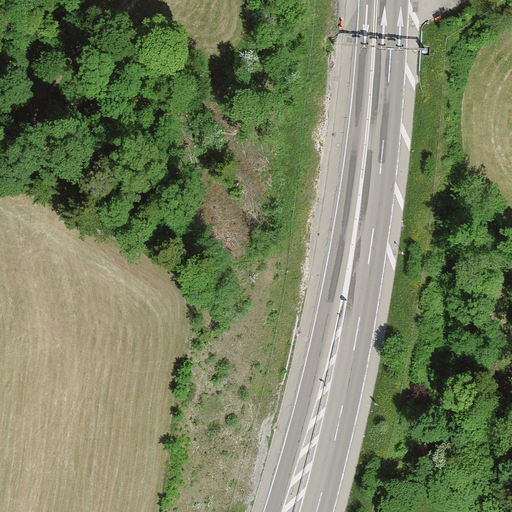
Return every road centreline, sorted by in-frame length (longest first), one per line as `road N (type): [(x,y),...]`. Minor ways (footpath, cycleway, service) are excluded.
road 1 (motorway): [(380,44),(361,104),(337,268),(272,511)]
road 2 (motorway): [(316,511),(373,248),(384,103),(380,44)]
